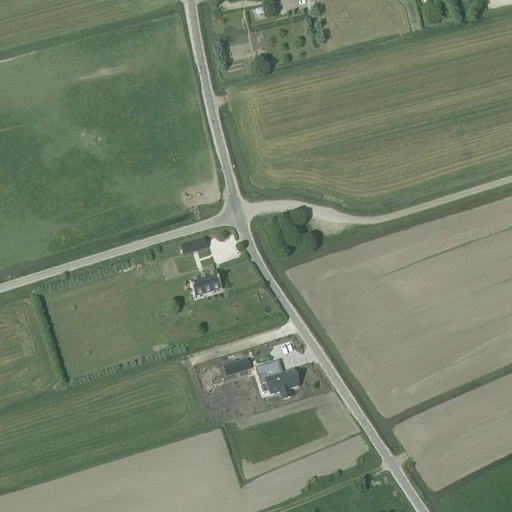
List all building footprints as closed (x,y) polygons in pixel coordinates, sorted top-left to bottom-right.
[(203,239),(180,246),(183,256),(206,249),(203,239)] [(228,286),(247,281),(244,268),(225,273),(228,286)] [(220,291),(216,276),(190,284),(195,299),(220,291)] [(248,363),(225,371),(228,380),(251,373),(248,363)] [(299,390),(294,374),(283,378),(279,365),(256,371),(259,380),(266,378),(272,398),(281,395),(282,399),(291,396),(290,393),(299,390)]
